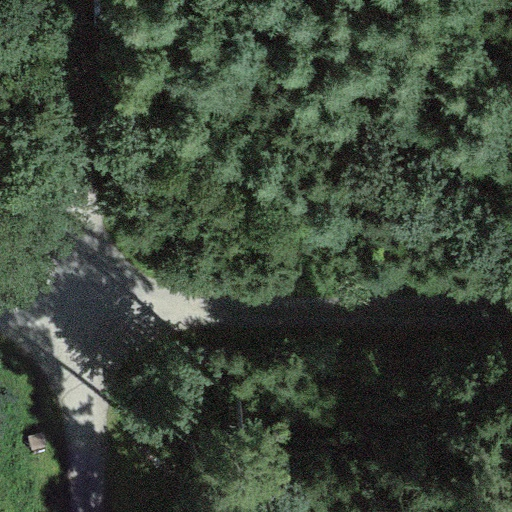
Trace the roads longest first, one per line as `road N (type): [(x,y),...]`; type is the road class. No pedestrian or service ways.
road 1 (track): [(511,304),(438,314),(100,304),(90,81)]
road 2 (track): [(0,307),(100,304),(104,511)]
